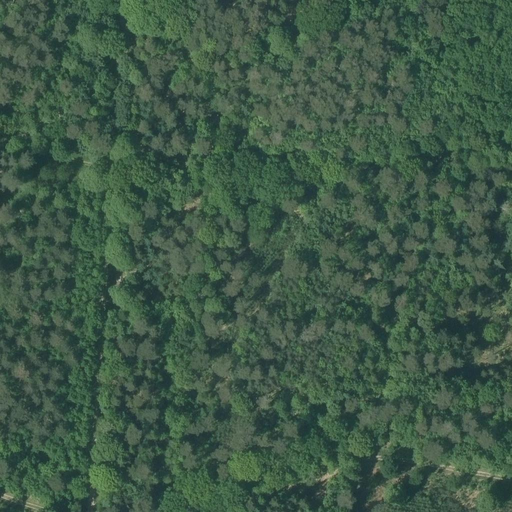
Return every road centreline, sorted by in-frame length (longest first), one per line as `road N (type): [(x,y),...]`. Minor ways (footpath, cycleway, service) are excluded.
road 1 (track): [(91,511),(111,170)]
road 2 (track): [(125,0),(111,170)]
